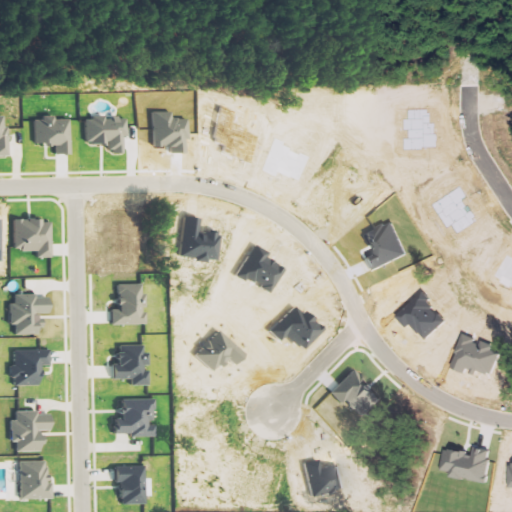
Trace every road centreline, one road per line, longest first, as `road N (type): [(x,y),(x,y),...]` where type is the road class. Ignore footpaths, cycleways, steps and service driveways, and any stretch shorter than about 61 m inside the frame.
road 1 (residential): [(0,188),(169,185),(264,207),(315,249),(368,336),(413,385),(457,410),(511,422)]
road 2 (residential): [(74,187),(80,511)]
road 3 (residential): [(511,207),(471,139),(467,85)]
road 4 (residential): [(360,323),(271,413)]
